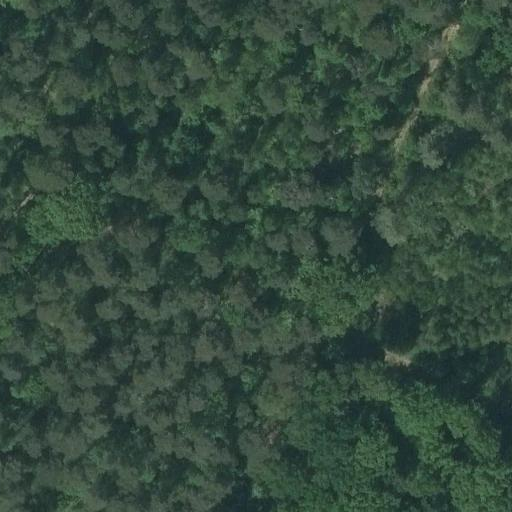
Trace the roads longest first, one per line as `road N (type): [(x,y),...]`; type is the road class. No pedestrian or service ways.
road 1 (track): [(464,0),(389,151),(234,511)]
road 2 (track): [(349,251),(304,255),(77,176),(46,182),(0,254)]
road 3 (track): [(320,326),(511,412)]
